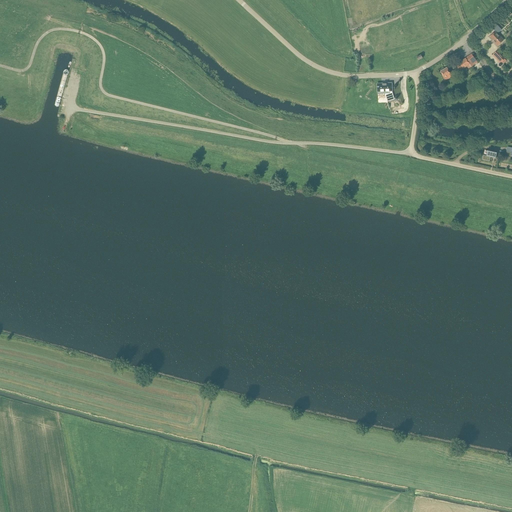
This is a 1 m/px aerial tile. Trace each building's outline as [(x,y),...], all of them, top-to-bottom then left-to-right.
[(493,41),(498,46),(504,40),(501,36),(500,37),(495,31),(490,37),(493,40),(493,41)] [(497,51),(493,54),(501,62),(505,59),(500,53),(499,53),(497,51)] [(456,65),(459,69),(460,71),(467,66),(469,69),(470,71),(472,69),(471,67),(478,63),(472,54),(456,65)] [(440,71),(444,78),(447,76),(449,78),(455,75),(453,71),(450,72),(447,67),(440,71)] [(392,83),(377,84),(378,92),(384,91),(385,94),(387,100),(388,101),(394,99),(394,98),(392,92),(392,83)] [(485,155),(484,159),(491,161),(492,157),(496,158),(497,154),(497,153),(487,151),(487,153),(486,156),(485,155)]
